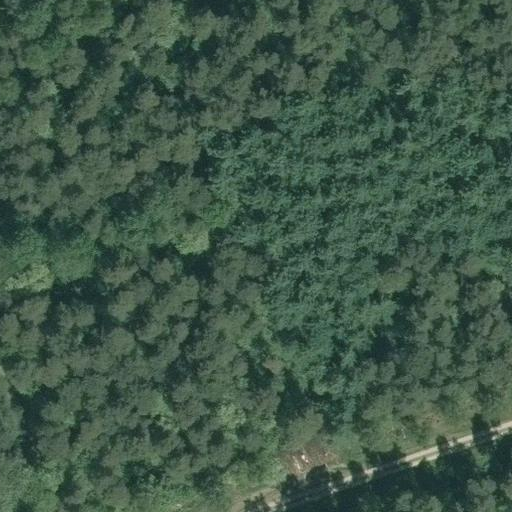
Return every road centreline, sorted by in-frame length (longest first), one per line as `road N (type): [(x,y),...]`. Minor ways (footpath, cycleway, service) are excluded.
road 1 (track): [(511,430),(274,511)]
road 2 (track): [(61,511),(0,365)]
